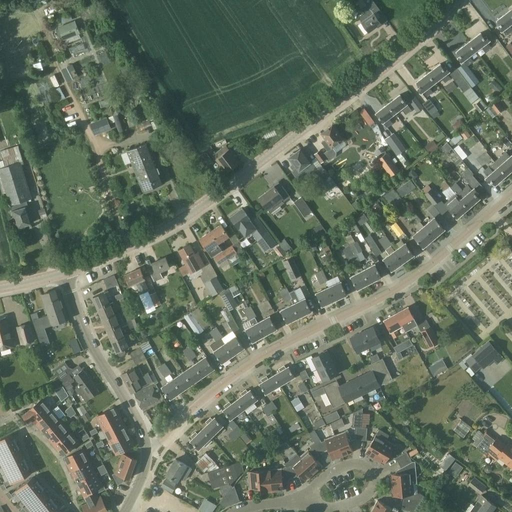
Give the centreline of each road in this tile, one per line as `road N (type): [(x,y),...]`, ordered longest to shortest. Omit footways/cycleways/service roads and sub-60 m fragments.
road 1 (tertiary): [(65,273),(205,204),(381,70),(456,0)]
road 2 (residential): [(148,452),(221,384),(413,279),(511,193)]
road 3 (residential): [(148,452),(84,329),(65,273)]
road 4 (residential): [(308,498),(334,508),(369,495),(375,481),(355,465),(316,485)]
